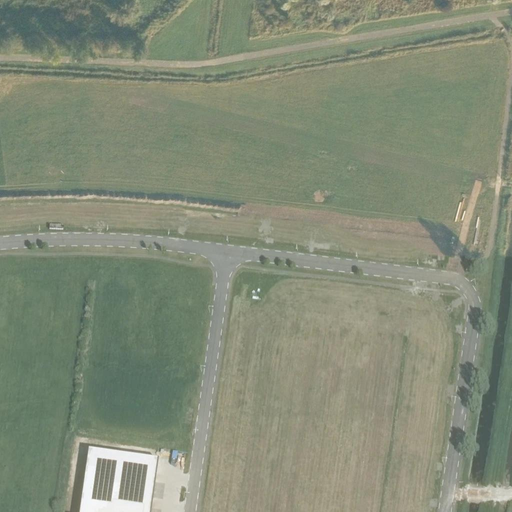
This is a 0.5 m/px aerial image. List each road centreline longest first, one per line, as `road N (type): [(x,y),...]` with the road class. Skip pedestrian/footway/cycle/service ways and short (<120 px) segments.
road 1 (unclassified): [(445,511),(474,316),(469,290),(443,277),(226,251)]
road 2 (unclassified): [(226,251),(190,511)]
road 3 (unclassified): [(226,251),(101,239),(0,243)]
